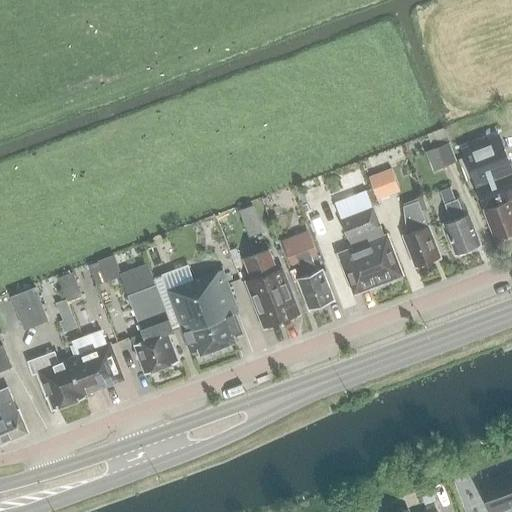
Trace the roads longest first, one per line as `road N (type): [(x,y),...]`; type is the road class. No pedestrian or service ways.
road 1 (residential): [(136,412),(511,269)]
road 2 (primary): [(511,303),(145,438)]
road 3 (primary): [(156,466),(511,319)]
road 4 (primary): [(32,511),(156,466)]
